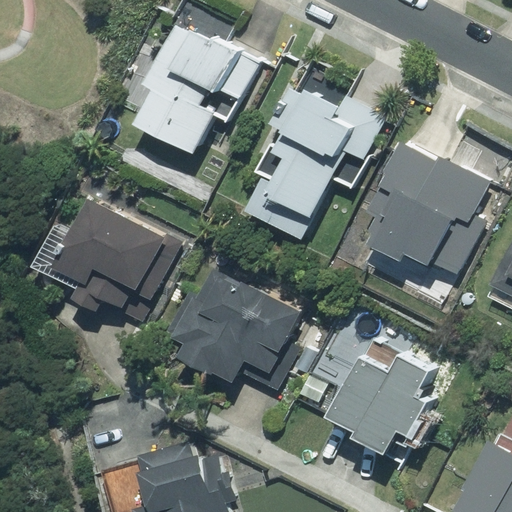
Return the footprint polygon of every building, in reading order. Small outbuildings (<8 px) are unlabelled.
[(235,120),(266,60),(248,50),(248,48),(223,35),(222,37),(200,26),(197,32),(182,23),(153,79),(162,84),(145,117),(203,149),(223,113),(235,120)] [(347,101),(315,84),(310,92),(296,85),(278,119),(293,127),(282,146),(294,153),(280,180),(270,174),(252,206),(309,236),(355,148),(371,155),(392,115),(352,94),(347,101)] [(393,169),(373,209),(382,213),(376,226),(380,228),(374,240),(406,256),(408,253),(412,255),(417,247),(465,271),(491,217),(480,211),(497,178),(446,152),(443,159),(420,147),(406,140),(404,140),(397,155),(390,168),(393,169)] [(108,299),(147,319),(168,277),(167,276),(186,241),(95,194),(73,237),(72,237),(68,244),(69,245),(61,261),(89,275),(80,294),(105,307),(108,299)] [(511,229),(482,286),(511,301),(511,229)] [(310,307),(250,277),(248,281),(216,266),(203,294),(193,289),(173,328),(193,338),(185,352),(220,369),(222,367),(242,377),(246,370),(283,388),(304,345),(293,340),(310,307)] [(340,415),(400,446),(411,425),(425,432),(434,416),(430,414),(439,396),(431,392),(436,384),(432,382),(440,367),(381,336),(373,352),(371,351),(341,409),(342,410),(340,415)] [(310,372),(320,351),(308,345),(298,366),(310,372)] [(333,383),(314,373),(305,392),(323,401),(333,383)] [(218,511),(202,420),(117,435),(131,511),(218,511)] [(511,511),(511,443),(496,435),(471,483),(474,485),(460,511),(511,511)]
